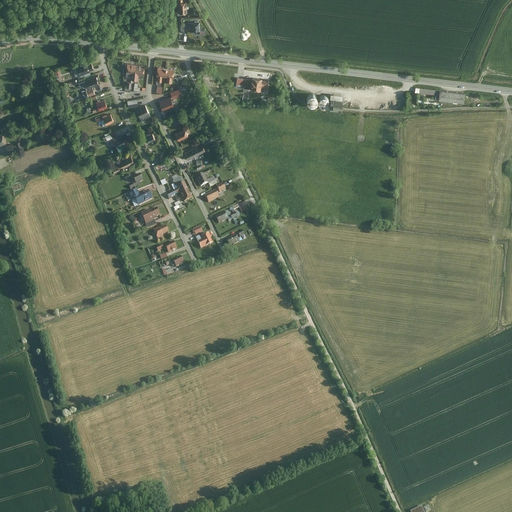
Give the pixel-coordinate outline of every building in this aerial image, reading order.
[(185,7),(185,2),(178,3),(178,12),(185,12),(185,10),(188,10),(188,7),(185,7)] [(198,26),(197,21),(195,21),(195,24),(189,24),(190,32),(198,32),(198,31),(201,31),(201,26),(198,26)] [(92,70),(90,63),(75,68),(78,75),(83,74),(92,70)] [(135,65),(125,64),(124,73),(131,73),(130,81),(135,80),(135,65)] [(144,74),(145,66),(135,65),(135,80),(137,80),(138,74),(144,74)] [(165,68),(156,67),(155,76),(157,76),(156,81),(161,82),(161,78),(164,78),(165,68)] [(172,79),(173,69),(165,68),(164,78),(166,78),(166,83),(169,83),(169,78),(172,79)] [(97,84),(94,76),(82,80),(86,91),(91,89),(91,87),(97,84)] [(260,82),(261,78),(250,77),(250,80),(243,79),(243,84),(243,89),(260,90),(260,88),(260,82)] [(468,102),(469,92),(442,90),(442,89),(418,87),(417,92),(441,94),(440,99),(468,102)] [(175,106),(170,95),(160,100),(164,111),(175,106)] [(341,106),(342,99),(328,98),(327,105),(341,106)] [(107,108),(104,100),(96,103),(98,110),(107,108)] [(149,114),(146,107),(137,111),(140,118),(149,114)] [(113,122),(109,116),(107,117),(105,115),(101,117),(106,126),(113,122)] [(178,141),(188,137),(184,130),(175,134),(178,141)] [(154,139),(150,131),(141,136),(145,144),(154,139)] [(125,149),(122,138),(113,141),(117,151),(125,149)] [(202,145),(183,153),(186,160),(205,151),(202,145)] [(134,163),(130,156),(119,162),(122,169),(134,163)] [(207,184),(202,173),(195,176),(200,187),(207,184)] [(143,182),(139,174),(131,178),(134,184),(130,185),(132,189),(140,186),(139,184),(143,182)] [(187,191),(180,177),(170,182),(172,188),(176,186),(177,189),(179,193),(179,195),(187,191)] [(177,189),(166,195),(168,200),(171,199),(170,197),(179,193),(177,189)] [(152,199),(148,191),(138,196),(136,191),(125,196),(128,202),(131,201),(133,207),(152,199)] [(191,198),(187,191),(179,195),(183,202),(191,198)] [(207,203),(218,198),(215,191),(204,196),(207,203)] [(160,215),(157,209),(148,213),(147,211),(139,214),(144,225),(152,221),(151,219),(160,215)] [(218,224),(227,219),(224,213),(215,218),(218,224)] [(133,215),(130,219),(136,223),(139,219),(133,215)] [(168,234),(165,226),(158,229),(157,227),(152,229),(157,241),(163,238),(162,236),(168,234)] [(212,243),(208,233),(200,237),(201,240),(196,242),(198,249),(212,243)] [(238,242),(235,235),(225,240),(229,247),(238,242)] [(176,249),(172,242),(163,246),(167,253),(176,249)] [(183,263),(180,256),(172,260),(175,267),(183,263)]
